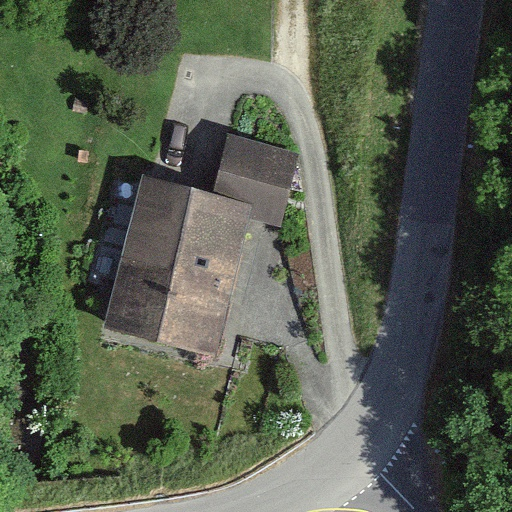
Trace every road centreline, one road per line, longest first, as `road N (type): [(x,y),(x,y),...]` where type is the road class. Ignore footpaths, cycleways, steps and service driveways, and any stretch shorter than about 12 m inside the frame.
road 1 (tertiary): [(355,442),(420,322),(462,0)]
road 2 (tertiary): [(189,511),(303,487),(355,442)]
